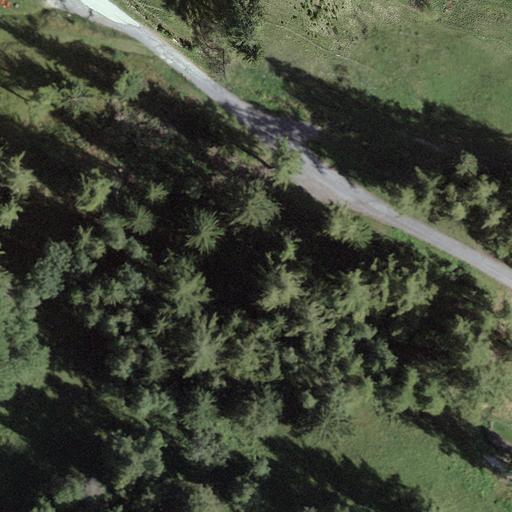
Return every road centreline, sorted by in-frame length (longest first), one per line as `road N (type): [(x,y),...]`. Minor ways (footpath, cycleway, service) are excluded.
road 1 (unclassified): [(511,276),(348,185),(99,0)]
road 2 (track): [(511,208),(454,195),(321,130),(289,122),(275,132)]
